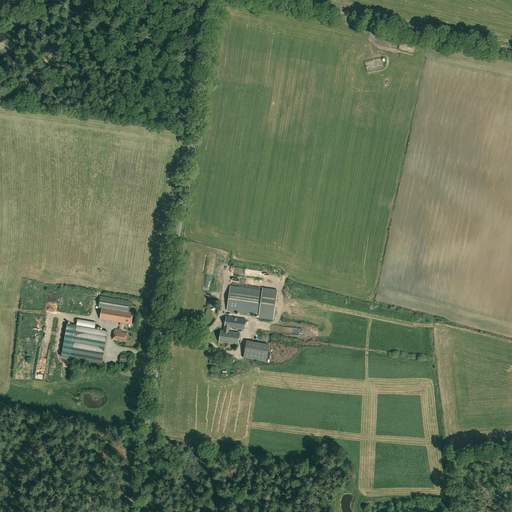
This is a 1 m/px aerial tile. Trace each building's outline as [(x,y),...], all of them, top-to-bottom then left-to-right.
[(231,286),(227,310),(259,315),(259,317),(273,319),(277,290),(263,287),(263,290),(231,286)] [(100,296),(98,309),(101,309),(100,319),(131,324),(133,312),(128,311),(129,301),(100,296)] [(229,331),(229,327),(245,329),(246,319),(226,316),(225,326),(224,326),(224,331),(221,330),(219,342),(238,344),(240,333),(229,331)] [(62,357),(102,364),(108,331),(94,329),(96,322),(78,319),(76,326),(67,324),(62,357)] [(126,342),(127,333),(114,331),(113,340),(126,342)] [(246,342),(243,358),(265,362),(268,346),(246,342)] [(31,373),(37,377),(40,372),(34,368),(31,373)]
